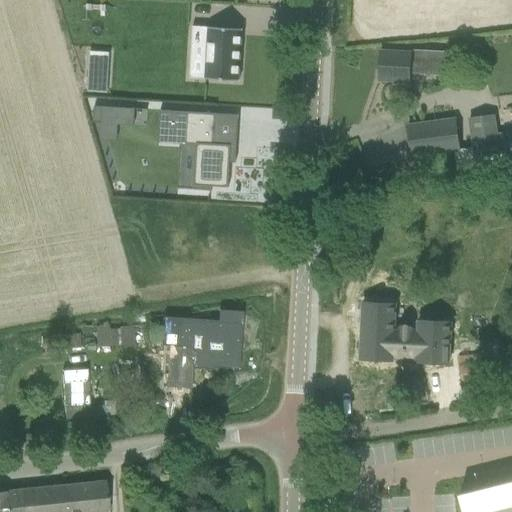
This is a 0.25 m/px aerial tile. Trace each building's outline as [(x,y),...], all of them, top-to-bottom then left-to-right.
[(197,24),(197,8),(165,7),(165,23),(197,24)] [(209,81),(242,82),(245,30),(211,29),(211,30),(195,29),(194,47),(210,48),(209,81)] [(90,91),(109,91),(110,51),(92,50),(90,91)] [(411,53),(380,52),(379,80),(392,81),(392,87),(408,88),(409,73),(444,75),(446,52),(411,50),(411,53)] [(101,124),(101,107),(94,107),(93,123),(101,124)] [(216,114),(160,111),(160,113),(164,113),(162,144),(196,146),(194,190),(211,191),(211,187),(228,188),(231,146),(215,145),(216,114)] [(468,119),(474,158),(501,154),(495,115),(468,119)] [(411,159),(461,151),(456,118),(406,125),(411,159)] [(394,306),(364,305),(362,358),(393,360),(393,355),(417,357),(417,362),(447,363),(449,325),(420,323),(419,334),(393,333),(394,306)] [(237,368),(240,325),(207,322),(206,327),(196,326),(194,348),(169,346),(166,387),(191,389),(193,364),(237,368)] [(78,335),(49,337),(51,352),(120,347),(119,328),(110,328),(110,326),(78,328),(78,335)] [(136,346),(135,333),(138,333),(138,327),(129,327),(119,328),(120,347),(136,346)] [(491,355),(460,359),(462,381),(494,377),(491,355)] [(64,420),(89,419),(89,406),(87,370),(62,371),(64,420)] [(107,511),(104,481),(18,491),(21,511),(107,511)] [(511,511),(511,486),(460,499),(463,511),(511,511)] [(21,511),(18,491),(5,492),(0,492),(0,511),(21,511)] [(366,497),(365,511),(396,511),(397,497),(366,497)]
